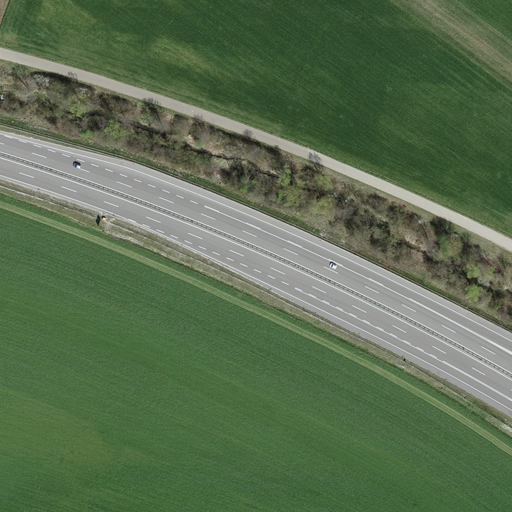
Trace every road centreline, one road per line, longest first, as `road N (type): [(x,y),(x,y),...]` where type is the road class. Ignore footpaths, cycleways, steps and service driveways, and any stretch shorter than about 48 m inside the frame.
road 1 (track): [(0,49),(330,162),(511,241)]
road 2 (motorway): [(0,166),(202,238),(460,362)]
road 3 (motorway): [(400,303),(215,219),(0,142)]
road 4 (motorway): [(511,364),(400,303)]
road 5 (motorway): [(511,352),(400,303)]
